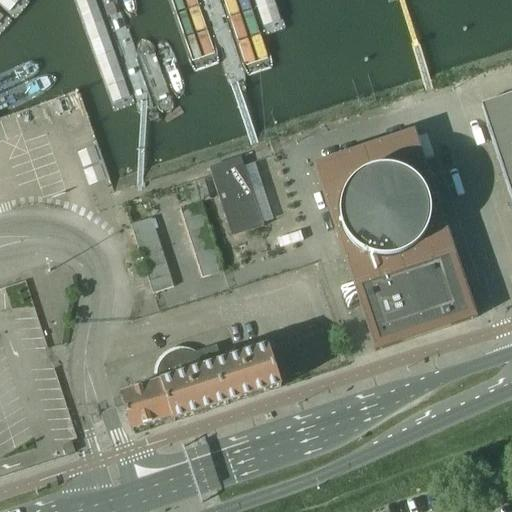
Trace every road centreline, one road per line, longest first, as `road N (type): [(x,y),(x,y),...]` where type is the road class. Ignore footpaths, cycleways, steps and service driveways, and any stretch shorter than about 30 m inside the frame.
road 1 (secondary): [(511,351),(117,496)]
road 2 (secondary): [(215,511),(344,467),(511,386)]
